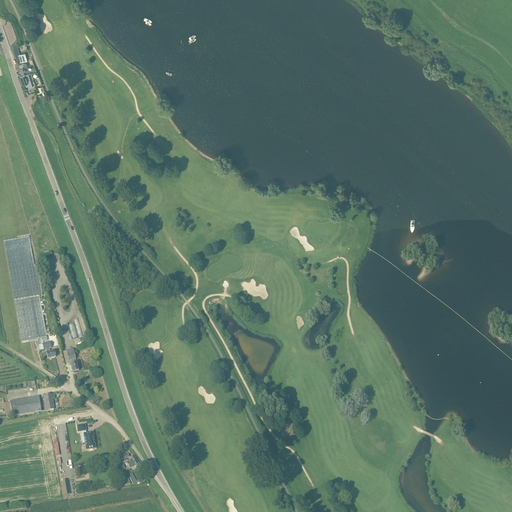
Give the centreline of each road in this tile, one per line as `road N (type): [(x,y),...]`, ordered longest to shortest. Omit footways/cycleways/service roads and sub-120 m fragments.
road 1 (tertiary): [(165,487),(131,418),(0,34)]
road 2 (track): [(511,96),(395,0)]
road 3 (unclassified): [(165,487),(116,425),(61,382)]
